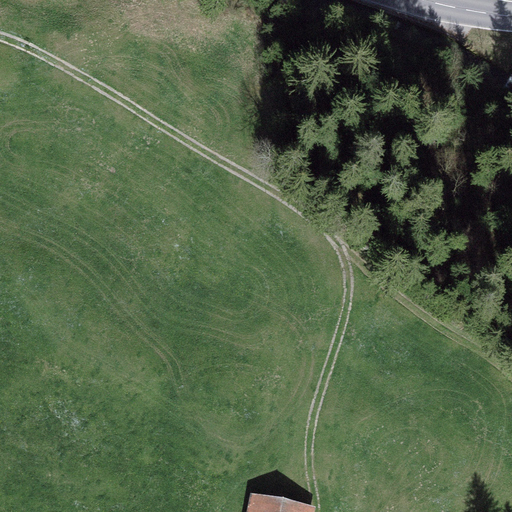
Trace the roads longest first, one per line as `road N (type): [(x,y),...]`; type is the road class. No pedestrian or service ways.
road 1 (track): [(306,489),(300,406),(340,296),(338,243),(39,53),(0,37)]
road 2 (track): [(511,383),(338,243)]
